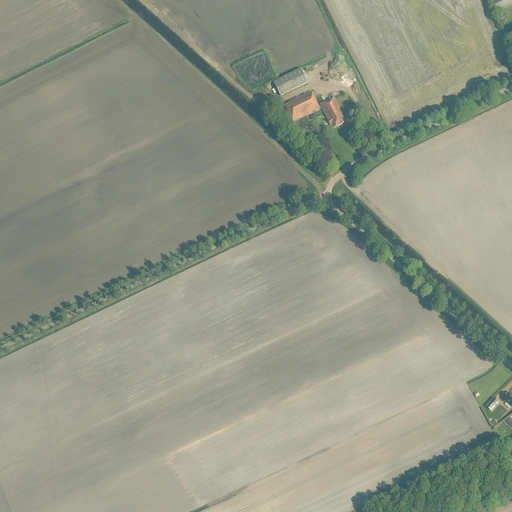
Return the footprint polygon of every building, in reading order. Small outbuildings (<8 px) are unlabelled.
[(511,0),(495,0),(492,2),(498,13),(511,5),(511,0)] [(248,75),(254,86),(272,76),(267,67),(264,68),(263,65),(258,68),(259,69),(248,75)] [(280,97),(308,84),(301,70),(274,83),(280,97)] [(312,93),(285,106),(293,123),(320,109),(312,93)] [(335,98),(320,105),(332,130),(347,123),(335,98)] [(511,397),(508,394),(502,400),(504,403),(505,402),(511,408),(511,407),(511,397)] [(491,412),(499,404),(494,399),(486,408),(491,412)]
